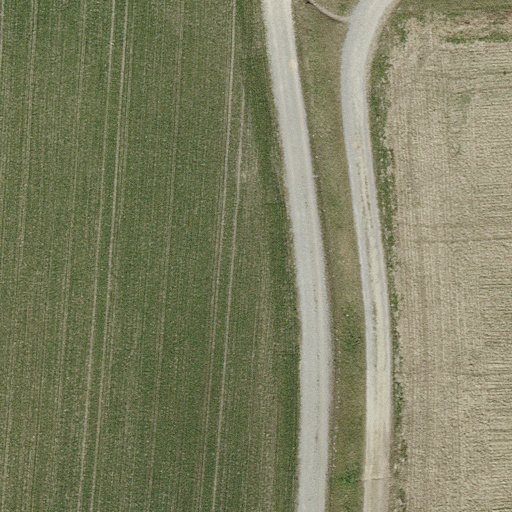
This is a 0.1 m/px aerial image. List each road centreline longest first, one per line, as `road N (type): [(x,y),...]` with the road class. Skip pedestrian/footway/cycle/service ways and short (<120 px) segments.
road 1 (track): [(378,511),(384,359),(357,66),(364,29),(382,0)]
road 2 (track): [(280,0),(316,286),(315,511)]
